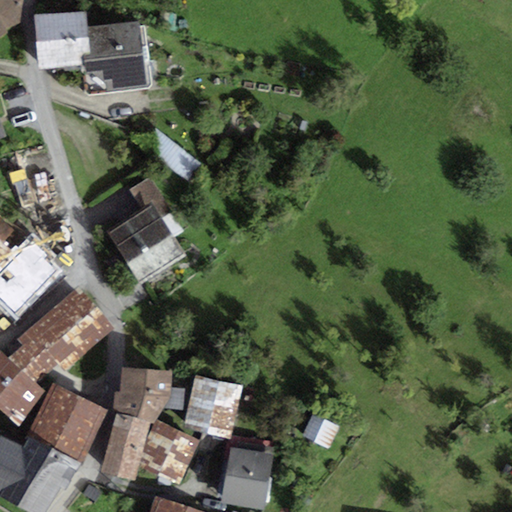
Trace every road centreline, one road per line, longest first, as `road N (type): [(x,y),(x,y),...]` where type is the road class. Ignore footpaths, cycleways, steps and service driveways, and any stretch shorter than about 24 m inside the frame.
road 1 (residential): [(29,0),(35,70),(91,265)]
road 2 (residential): [(54,511),(88,470),(111,408),(115,331),(91,265)]
